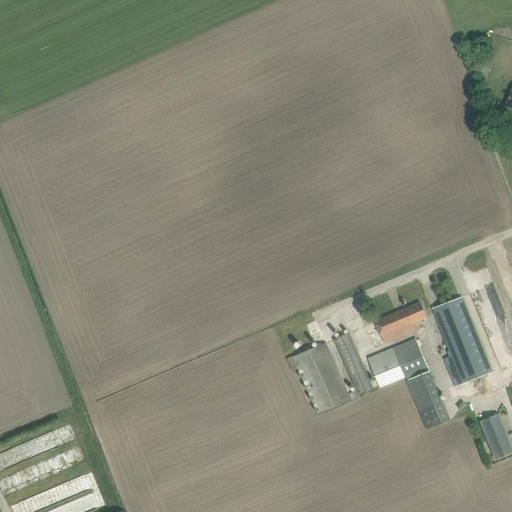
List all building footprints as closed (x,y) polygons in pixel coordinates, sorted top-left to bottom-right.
[(498,312),(503,310),(494,286),(472,294),(483,322),(500,316),(498,312)] [(433,308),(437,318),(450,351),(447,352),(449,357),(444,359),(455,387),(484,376),(493,372),(463,297),(433,308)] [(421,302),(376,322),(385,343),(417,329),(415,323),(428,318),(421,302)] [(348,394),(330,352),(327,343),(294,357),(318,414),(360,396),(359,394),(373,388),(350,333),(335,339),(357,391),(348,394)] [(369,358),(381,386),(406,376),(420,411),(442,402),(416,339),(369,358)] [(511,452),(511,447),(499,414),(481,421),(497,459),(511,452)] [(27,499),(33,511),(34,511),(62,500),(56,487),(27,499)]
